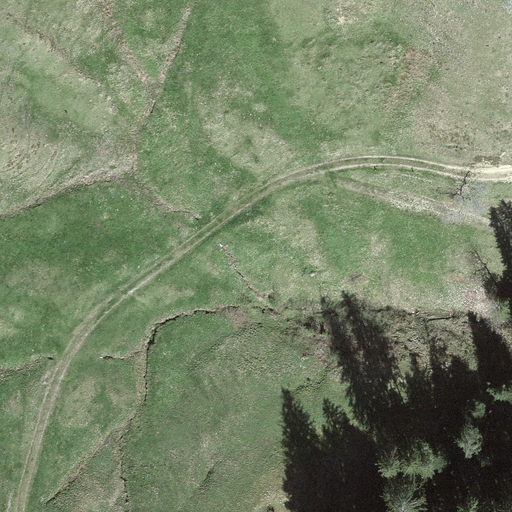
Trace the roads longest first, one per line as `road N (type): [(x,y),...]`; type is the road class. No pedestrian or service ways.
road 1 (track): [(20,511),(53,387),(76,343),(259,195),(306,172)]
road 2 (track): [(306,172),(511,232)]
road 3 (track): [(306,172),(367,160),(511,173)]
